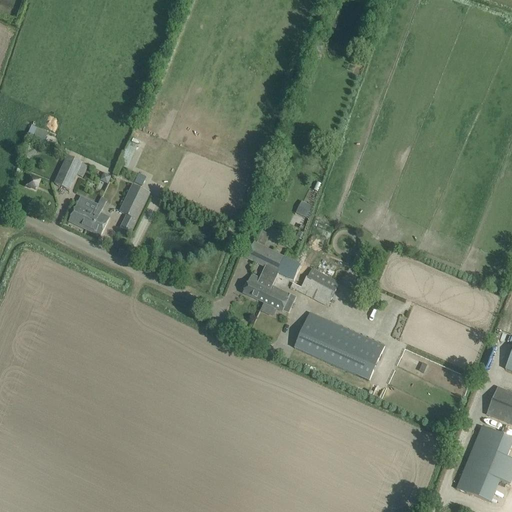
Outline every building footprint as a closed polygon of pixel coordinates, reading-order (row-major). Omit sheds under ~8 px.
[(31,126),(26,138),(42,145),(47,133),(31,126)] [(35,144),(24,150),(28,157),(39,151),(35,144)] [(134,150),(124,146),(114,169),(118,171),(120,166),(126,169),(134,150)] [(83,163),(68,156),(55,184),(70,191),(83,163)] [(38,190),(41,180),(27,177),(25,187),(38,190)] [(133,185),(120,212),(126,216),(120,229),(131,235),(137,222),(150,194),(140,189),(134,186),(133,185)] [(295,214),(305,218),(310,205),(300,201),(295,214)] [(73,213),(69,222),(86,230),(95,212),(95,211),(98,205),(91,202),(87,211),(77,206),(73,213)] [(95,211),(95,212),(86,230),(101,237),(110,218),(101,214),(104,207),(98,205),(95,211)] [(254,243),(246,259),(265,268),(278,274),(285,259),(285,258),(273,252),(265,248),(263,247),(257,244),(254,243)] [(278,274),(278,275),(283,277),(290,262),(285,259),(278,274)] [(252,276),(244,294),(264,303),(272,287),(278,275),(278,274),(265,268),(260,279),(252,275),(252,276)] [(311,270),(301,287),(299,291),(328,306),(339,284),(311,270)] [(272,287),(264,303),(289,315),(297,298),(272,287)] [(384,347),(310,313),(294,349),(368,382),(384,347)] [(511,425),(511,394),(498,388),(487,416),(511,425)] [(497,480),(509,485),(511,478),(511,461),(507,459),(511,446),(511,439),(482,428),(457,490),(488,502),(497,480)]
